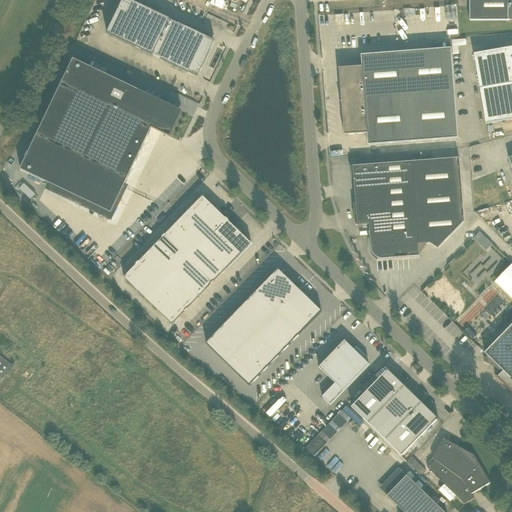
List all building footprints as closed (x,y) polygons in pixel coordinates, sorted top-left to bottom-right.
[(205,36),(199,33),(179,24),(178,25),(170,21),(170,20),(129,0),(123,0),(107,34),(153,56),(153,55),(162,59),(161,60),(183,70),(184,69),(194,74),(198,66),(201,68),(214,42),(204,37),(205,36)] [(511,0),(469,0),(470,21),(511,20),(511,0)] [(511,47),(474,54),(480,89),(511,83),(511,47)] [(458,138),(451,48),(361,55),(362,67),(339,68),(342,101),(341,101),(341,103),(342,103),(344,135),(367,134),(368,145),(458,138)] [(169,137),(181,111),(73,59),(20,170),(111,214),(152,129),(169,137)] [(511,83),(480,89),(486,124),(511,119),(511,83)] [(358,226),(369,225),(371,248),(371,250),(372,251),(372,252),(373,253),(371,256),(377,261),(379,259),(380,259),(381,259),(382,259),(384,259),(420,257),(419,245),(430,244),(438,249),(464,222),(459,158),(354,166),(353,166),(357,226),(358,226)] [(19,189),(31,200),(35,194),(24,184),(19,189)] [(137,265),(124,278),(172,325),(185,312),(188,310),(188,309),(211,285),(212,285),(214,283),(214,282),(251,244),(229,221),(226,218),(226,219),(203,197),(165,235),(162,238),(163,238),(139,262),(136,265),(137,265)] [(487,239),(480,232),(474,239),(481,245),(487,239)] [(494,265),(503,257),(491,245),(464,272),(479,286),(497,268),(494,265)] [(278,314),(300,291),(278,270),(256,293),(278,314)] [(322,312),(300,291),(278,314),(300,335),(322,312)] [(278,314),(256,293),(246,303),(268,324),(278,314)] [(268,324),(246,303),(236,313),(258,334),(268,324)] [(258,334),(236,313),(226,323),(248,345),(258,334)] [(300,335),(278,314),(268,324),(290,345),(300,335)] [(248,345),(226,323),(216,334),(238,355),(248,345)] [(290,345),(268,324),(258,334),(280,355),(290,345)] [(511,325),(485,353),(488,357),(486,361),(500,368),(503,371),(498,377),(496,375),(495,376),(511,392),(511,325)] [(238,355),(216,334),(206,344),(228,365),(238,355)] [(280,355),(258,334),(248,345),(270,366),(280,355)] [(322,397),(330,405),(369,365),(365,361),(368,358),(356,347),(354,350),(345,341),(319,368),(335,383),(322,397)] [(270,366),(248,345),(238,355),(260,376),(270,366)] [(260,376),(238,355),(228,365),(250,386),(260,376)] [(0,356),(0,379),(11,365),(0,356)] [(368,424),(405,386),(404,386),(403,387),(387,372),(389,370),(388,370),(352,407),(368,424)] [(385,440),(422,402),(421,402),(419,404),(404,388),(405,387),(405,386),(368,424),(385,440)] [(422,403),(422,402),(385,440),(402,456),(438,419),(438,418),(436,420),(420,405),(422,403)] [(341,408),(305,448),(314,457),(350,417),(341,408)] [(444,439),(443,439),(433,458),(435,460),(427,468),(465,504),(474,498),(472,494),(490,483),(474,455),(444,439)] [(443,511),(407,476),(387,496),(393,502),(403,511),(443,511)] [(21,485),(9,511),(48,511),(54,500),(21,485)]
